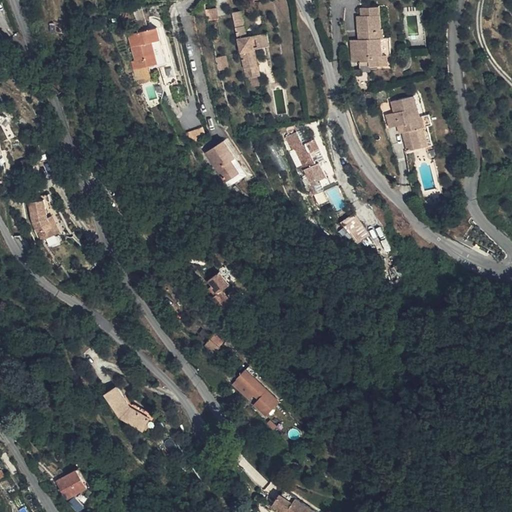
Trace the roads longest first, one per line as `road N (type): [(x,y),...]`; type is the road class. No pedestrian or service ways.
road 1 (tertiary): [(12,0),(98,237),(227,428),(225,441),(205,437),(153,371),(84,308),(42,286),(0,228)]
road 2 (tertiary): [(511,271),(455,254),(364,168),(299,0)]
road 3 (unclassified): [(511,250),(470,195),(474,155),(454,57),(462,0)]
